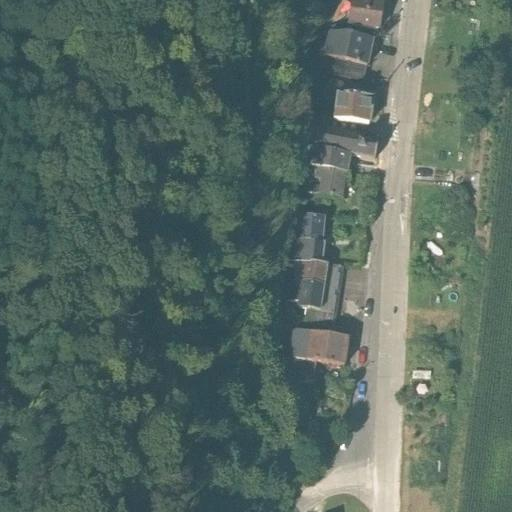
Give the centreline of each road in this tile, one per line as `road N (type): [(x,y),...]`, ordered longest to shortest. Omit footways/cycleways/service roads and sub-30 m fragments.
road 1 (tertiary): [(417,0),(399,159),(388,452)]
road 2 (track): [(116,0),(86,364)]
